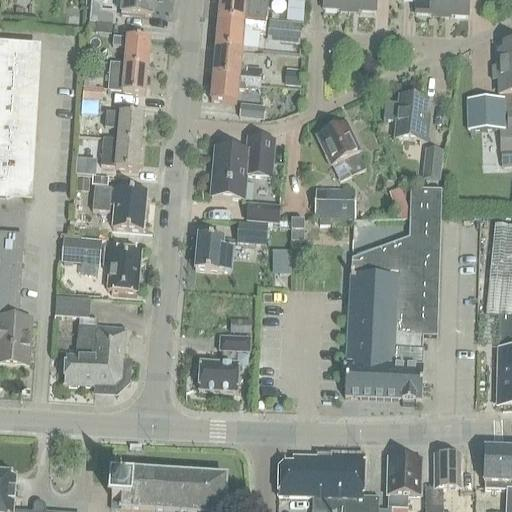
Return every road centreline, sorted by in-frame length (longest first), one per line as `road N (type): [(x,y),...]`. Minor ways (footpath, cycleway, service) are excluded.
road 1 (residential): [(511,25),(273,135),(175,126)]
road 2 (residential): [(146,429),(175,126)]
road 3 (secondary): [(511,429),(256,431)]
road 4 (secondary): [(146,429),(0,422)]
road 5 (residential): [(175,126),(187,0)]
